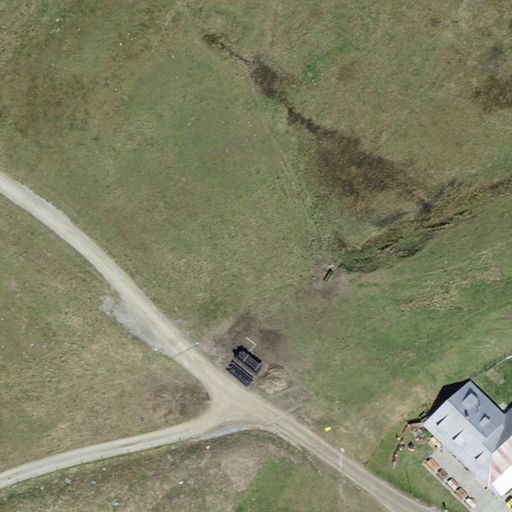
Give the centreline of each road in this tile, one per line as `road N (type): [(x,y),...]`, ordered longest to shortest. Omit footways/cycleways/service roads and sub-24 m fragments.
road 1 (track): [(0,237),(263,407)]
road 2 (track): [(0,479),(263,407)]
road 3 (track): [(418,511),(263,407)]
